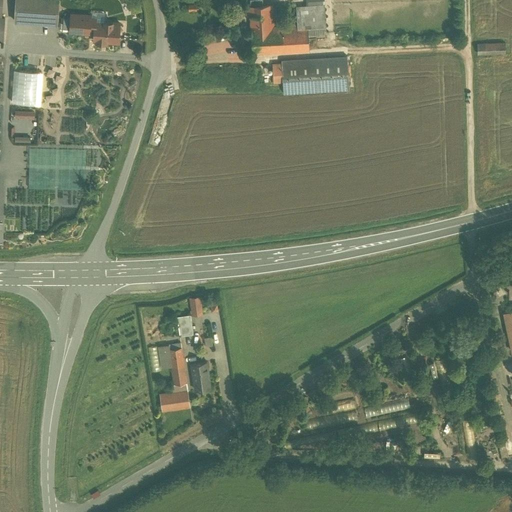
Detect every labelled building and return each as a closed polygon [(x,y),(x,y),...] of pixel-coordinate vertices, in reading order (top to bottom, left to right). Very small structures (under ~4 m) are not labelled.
[(59,0),(15,0),(14,23),(58,25),(59,0)] [(271,5),(246,7),(246,14),(250,13),(251,28),(273,27),(271,5)] [(296,7),(298,25),(273,27),(251,28),(253,53),(309,50),(308,34),(326,33),(325,5),(296,7)] [(70,32),(89,34),(90,31),(91,19),(91,16),(71,14),(70,32)] [(96,19),(91,19),(90,31),(94,31),(94,41),(96,41),(96,43),(106,43),(107,42),(118,43),(119,31),(122,29),(119,26),(120,23),(96,21),(96,19)] [(505,43),(477,44),(477,54),(506,53),(505,43)] [(281,60),(281,64),(272,64),(273,82),(282,81),(283,93),(349,89),(347,57),(281,60)] [(13,103),(41,103),(42,71),(14,70),(13,103)] [(35,111),(15,111),(15,119),(34,119),(35,111)] [(30,169),(29,188),(84,189),(84,177),(76,177),(76,165),(42,164),(42,169),(30,169)] [(192,314),(202,313),(200,297),(190,299),(192,314)] [(177,317),(180,336),(193,334),(190,315),(177,317)] [(173,393),(160,394),(162,410),(190,406),(181,343),(159,346),(162,366),(172,364),(174,384),(172,384),(173,393)] [(436,362),(443,388),(451,386),(444,360),(436,362)] [(207,362),(191,364),(195,390),(210,388),(207,362)] [(367,416),(411,410),(410,400),(365,406),(367,416)] [(417,413),(379,423),(382,432),(419,421),(417,413)]
